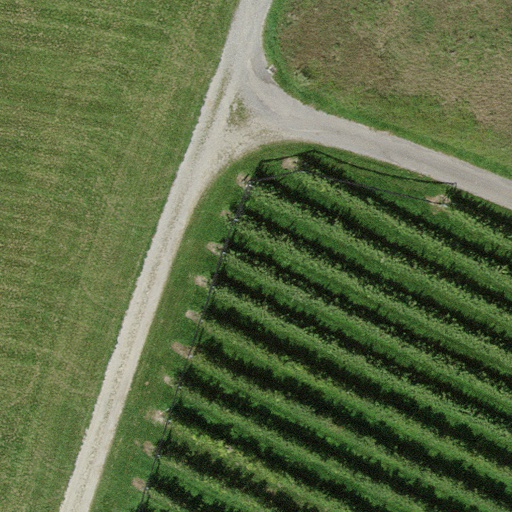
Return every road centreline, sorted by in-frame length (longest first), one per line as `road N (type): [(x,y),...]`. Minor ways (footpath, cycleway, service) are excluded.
road 1 (track): [(91,511),(195,184),(265,1)]
road 2 (track): [(266,0),(261,59),(275,94),(291,108),(511,199)]
road 3 (track): [(195,184),(231,145),(272,125),(318,122)]
